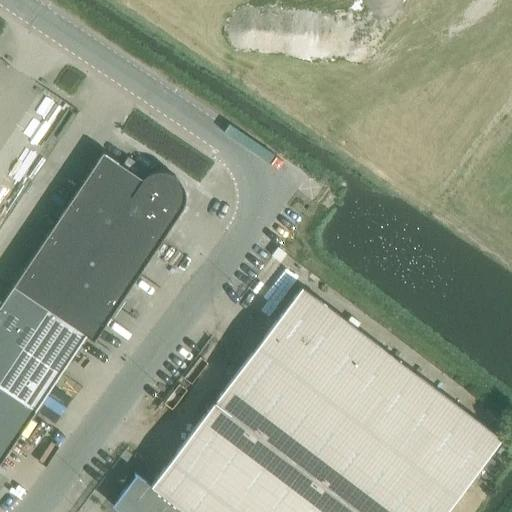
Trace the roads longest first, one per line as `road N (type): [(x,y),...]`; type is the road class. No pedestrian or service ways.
road 1 (unclassified): [(30,511),(280,182),(9,0)]
road 2 (unknown): [(0,274),(69,168)]
